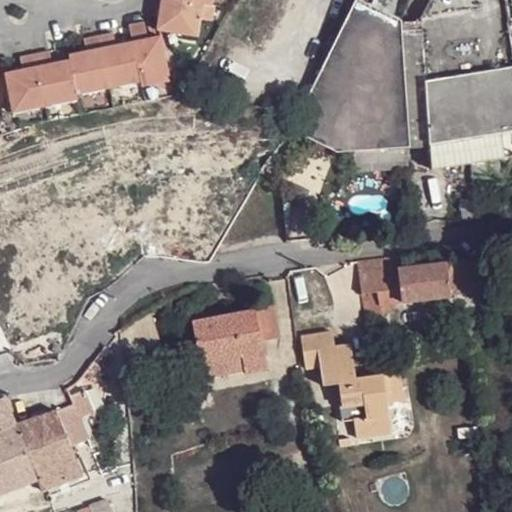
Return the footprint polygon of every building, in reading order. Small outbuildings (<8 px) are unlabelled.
[(169,0),(168,0),(159,0),(155,34),(195,40),(198,22),(211,24),(213,8),(210,7),(211,0),(169,0)] [(211,0),(210,7),(213,8),(220,9),(221,0),(211,0)] [(398,17),(398,12),(377,0),(351,0),(286,118),(323,139),(351,139),(398,139),(400,140),(398,17)] [(419,16),(425,78),(511,65),(511,0),(426,0),(419,14),(419,16)] [(398,17),(400,140),(430,139),(425,78),(419,16),(398,17)] [(21,71),(3,75),(11,116),(76,102),(76,98),(140,85),(140,89),(169,83),(159,38),(147,41),(143,23),(127,27),(131,44),(114,47),(112,35),(83,41),(85,54),(67,57),(68,62),(50,65),(48,53),(18,59),(21,71)] [(511,65),(425,78),(430,139),(431,143),(511,130),(511,65)] [(511,130),(431,143),(432,165),(470,160),(473,182),(475,182),(511,176),(511,130)] [(398,139),(351,139),(350,160),(398,160),(398,139)] [(109,149),(0,185),(0,215),(119,175),(109,149)] [(113,181),(0,221),(0,297),(17,343),(72,322),(62,294),(117,274),(112,260),(139,250),(113,181)] [(466,220),(479,217),(476,194),(468,194),(469,200),(463,201),(466,220)] [(420,227),(419,214),(408,215),(409,229),(420,227)] [(511,259),(511,239),(487,242),(489,263),(511,259)] [(393,302),(405,301),(400,269),(401,269),(401,255),(359,262),(362,281),(364,293),(379,292),(381,304),(393,302)] [(448,262),(453,294),(472,291),(469,259),(448,262)] [(405,301),(453,294),(448,262),(401,269),(400,269),(405,301)] [(227,286),(210,289),(212,303),(229,301),(227,286)] [(364,293),(368,315),(385,312),(385,314),(393,312),(393,302),(381,304),(379,292),(364,293)] [(195,316),(201,360),(241,354),(243,367),(244,370),(266,366),(262,339),(282,336),(277,304),(195,316)] [(121,350),(121,378),(139,376),(135,354),(158,348),(155,337),(148,314),(127,331),(124,333),(120,340),(121,350)] [(307,365),(354,359),(352,341),(336,344),(334,329),(303,332),(307,365)] [(241,354),(201,360),(203,373),(243,367),(241,354)] [(354,359),(307,365),(307,368),(321,367),(323,384),(340,382),(343,408),(352,407),(362,406),(364,416),(354,416),(354,422),(356,439),(393,434),(389,403),(384,372),(356,376),(354,359)] [(384,372),(389,403),(406,400),(402,371),(384,372)] [(71,447),(81,443),(92,438),(83,416),(96,410),(87,388),(72,394),(76,404),(67,407),(58,411),(41,417),(19,425),(17,425),(18,427),(38,476),(43,490),(52,488),(62,485),(82,476),(71,447)] [(0,402),(0,506),(1,506),(0,504),(0,491),(38,476),(18,427),(17,425),(19,425),(8,399),(0,402)] [(362,406),(352,407),(354,416),(364,416),(362,406)] [(352,407),(343,408),(345,423),(354,422),(354,416),(352,407)] [(158,428),(175,425),(172,408),(155,411),(158,428)] [(65,489),(95,478),(81,443),(71,447),(82,476),(62,485),(52,488),(53,494),(65,489)] [(475,457),(458,457),(460,469),(475,469),(475,457)] [(135,511),(129,494),(108,501),(111,511),(135,511)]
